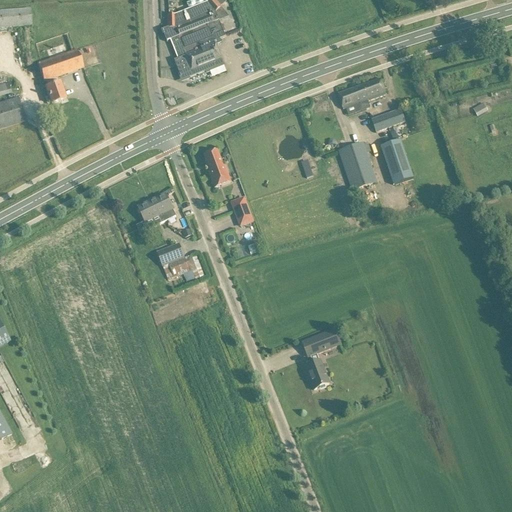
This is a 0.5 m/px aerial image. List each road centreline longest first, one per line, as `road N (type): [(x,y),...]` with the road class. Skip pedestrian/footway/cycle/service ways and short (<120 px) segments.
road 1 (unclassified): [(317,511),(166,134)]
road 2 (secondary): [(166,134),(284,83),(511,9)]
road 3 (secondary): [(0,219),(166,134)]
road 4 (unclassified): [(166,134),(152,86),(148,0)]
